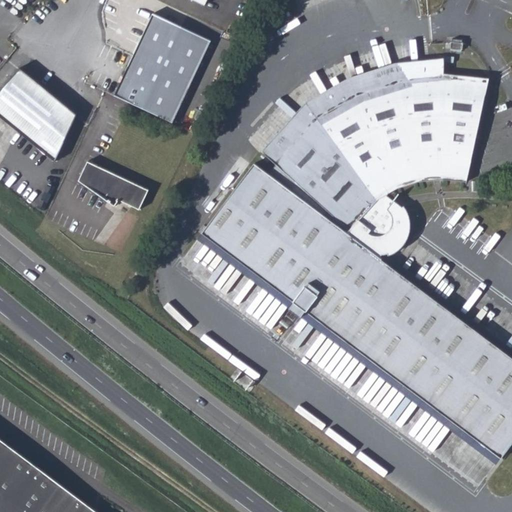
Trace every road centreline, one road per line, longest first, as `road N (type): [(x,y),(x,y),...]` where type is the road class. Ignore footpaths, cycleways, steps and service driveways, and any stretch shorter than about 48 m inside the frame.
road 1 (trunk): [(342,511),(0,244)]
road 2 (trunk): [(0,298),(267,511)]
